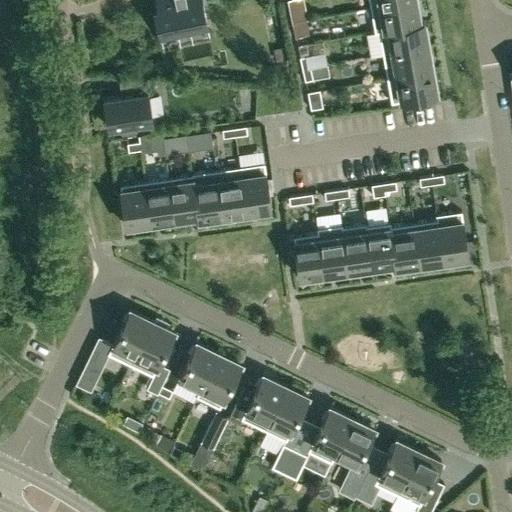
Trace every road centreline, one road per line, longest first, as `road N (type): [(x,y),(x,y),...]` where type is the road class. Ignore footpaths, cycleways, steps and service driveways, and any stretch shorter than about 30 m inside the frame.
road 1 (residential): [(10,466),(106,265),(493,450)]
road 2 (residential): [(83,206),(59,0)]
road 3 (residential): [(488,33),(511,197)]
